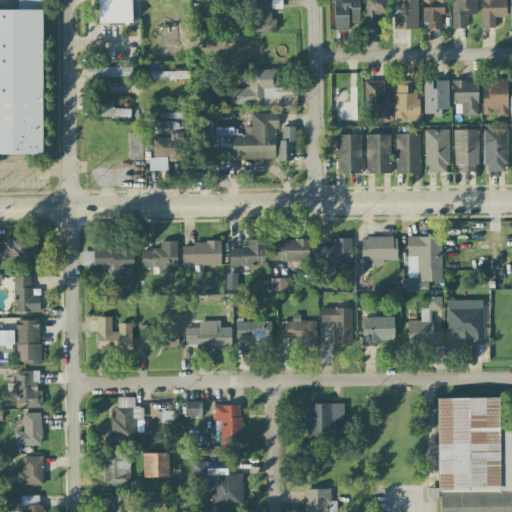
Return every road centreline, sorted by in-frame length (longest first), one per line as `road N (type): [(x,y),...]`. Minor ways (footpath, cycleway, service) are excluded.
road 1 (tertiary): [(511,201),(0,210)]
road 2 (residential): [(511,377),(74,385)]
road 3 (residential): [(71,208),(76,511)]
road 4 (residential): [(66,0),(71,208)]
road 5 (residential): [(313,0),(316,204)]
road 6 (residential): [(314,57),(511,53)]
road 7 (residential): [(273,382),(275,511)]
